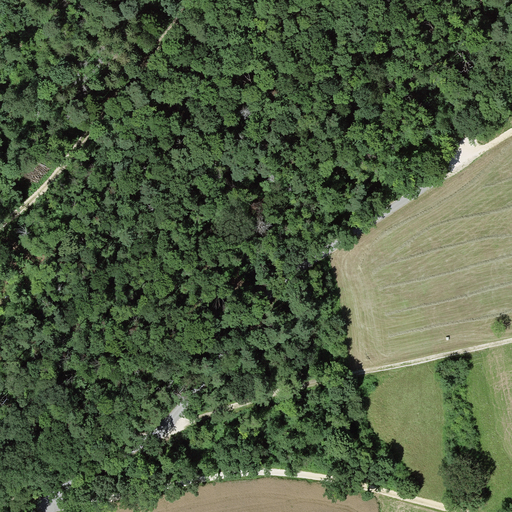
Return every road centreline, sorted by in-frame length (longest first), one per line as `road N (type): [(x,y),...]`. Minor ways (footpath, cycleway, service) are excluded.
road 1 (track): [(161,432),(260,304),(501,137)]
road 2 (track): [(462,511),(326,477),(239,469),(29,511)]
road 3 (track): [(161,432),(314,381),(511,341)]
road 4 (track): [(0,228),(193,0)]
road 5 (track): [(25,511),(161,432)]
